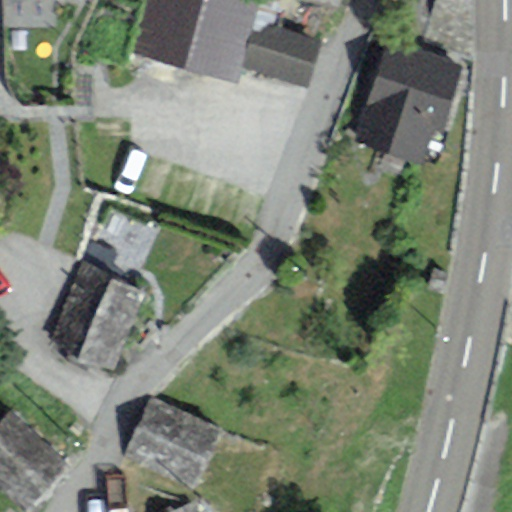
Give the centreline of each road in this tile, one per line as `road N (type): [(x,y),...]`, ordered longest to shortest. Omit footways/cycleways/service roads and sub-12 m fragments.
road 1 (residential): [(369,0),(251,271),(136,381),(64,511)]
road 2 (tertiary): [(427,511),(460,394),(497,173),(504,0)]
